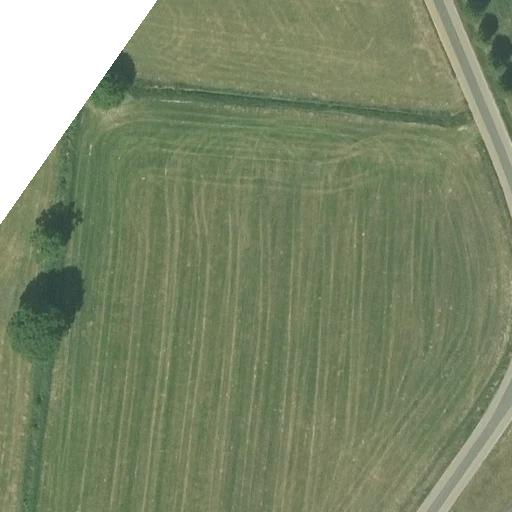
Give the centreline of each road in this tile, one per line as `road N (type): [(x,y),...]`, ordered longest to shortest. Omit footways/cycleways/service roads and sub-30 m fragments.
road 1 (tertiary): [(437,0),(511,171)]
road 2 (tertiary): [(511,385),(433,511)]
